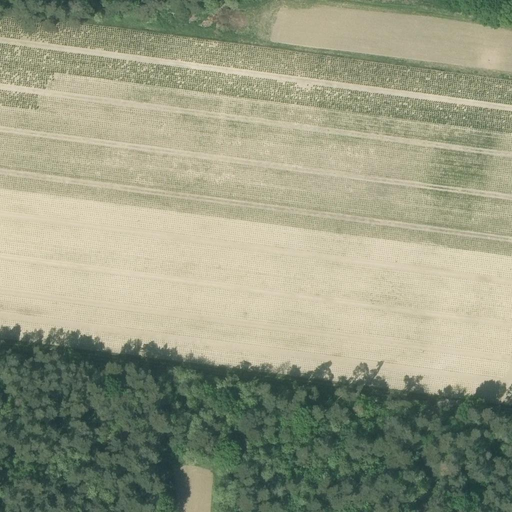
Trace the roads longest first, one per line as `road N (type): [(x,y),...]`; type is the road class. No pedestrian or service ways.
road 1 (track): [(0,356),(439,400)]
road 2 (track): [(0,12),(34,26),(242,0)]
